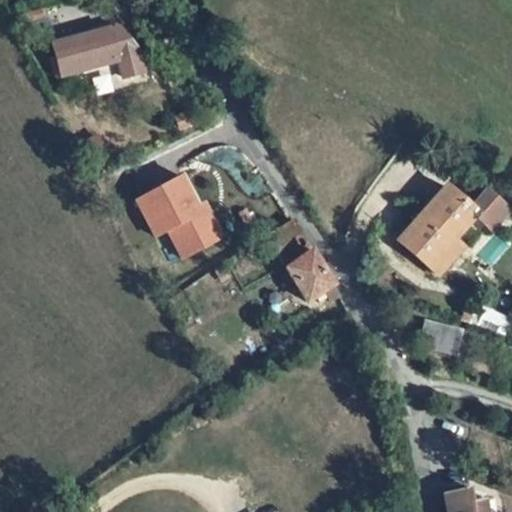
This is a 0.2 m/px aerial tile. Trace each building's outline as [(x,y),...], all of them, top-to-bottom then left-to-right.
[(53,49),(63,80),(117,62),(117,59),(118,59),(125,79),(144,73),(137,52),(118,30),(108,33),(107,31),(53,49)] [(200,206),(185,177),(136,201),(155,239),(167,234),(180,260),(225,238),(207,202),(200,206)] [(400,239),(440,273),(464,245),(452,235),(473,212),(492,228),(508,210),(488,192),(475,208),(447,184),(400,239)] [(287,261),(314,244),(296,213),(261,235),(287,261)] [(310,295),(335,280),(314,244),(287,261),(310,295)] [(421,317),(414,344),(448,354),(455,326),(421,317)] [(470,483),(452,486),(443,487),(445,504),(446,511),(484,511),(484,495),(473,496),(470,483)]
